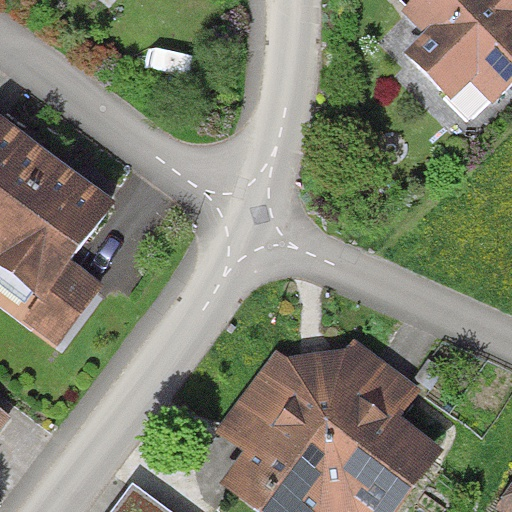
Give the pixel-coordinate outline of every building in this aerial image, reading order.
[(492,101),(511,81),(511,0),(412,0),(401,11),(421,31),(401,50),(450,100),(471,80),(492,101)] [(74,258),(116,200),(0,113),(0,271),(36,298),(19,320),(58,349),(108,283),(74,258)] [(256,511),(399,511),(446,448),(401,416),(421,389),(353,340),(347,349),(287,357),(276,348),(215,431),(240,449),(216,483),(256,511)] [(429,358),(414,377),(430,389),(445,370),(429,358)] [(0,432),(11,417),(0,408),(0,432)] [(173,511),(133,481),(109,511),(173,511)] [(511,511),(511,485),(495,508),(500,511),(511,511)]
